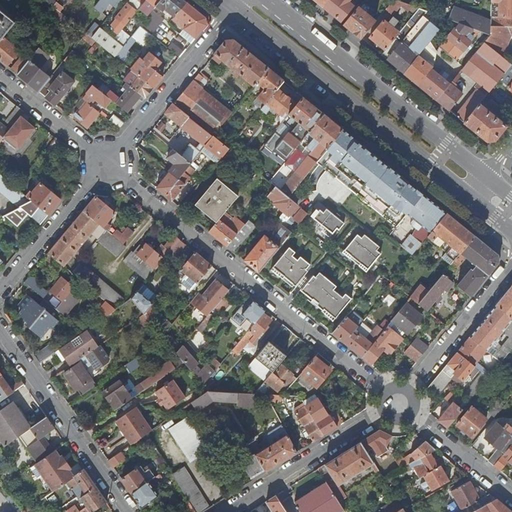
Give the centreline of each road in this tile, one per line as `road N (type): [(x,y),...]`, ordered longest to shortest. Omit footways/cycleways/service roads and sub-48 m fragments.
road 1 (residential): [(397,401),(107,162)]
road 2 (primary): [(235,7),(465,195)]
road 3 (primary): [(484,175),(266,0)]
road 4 (residential): [(124,511),(0,325)]
road 5 (residential): [(397,401),(224,511)]
road 6 (residential): [(235,7),(107,162)]
road 7 (residential): [(511,267),(397,401)]
road 8 (residential): [(0,291),(107,162)]
road 9 (residential): [(511,497),(397,401)]
road 10 (residential): [(107,162),(0,74)]
